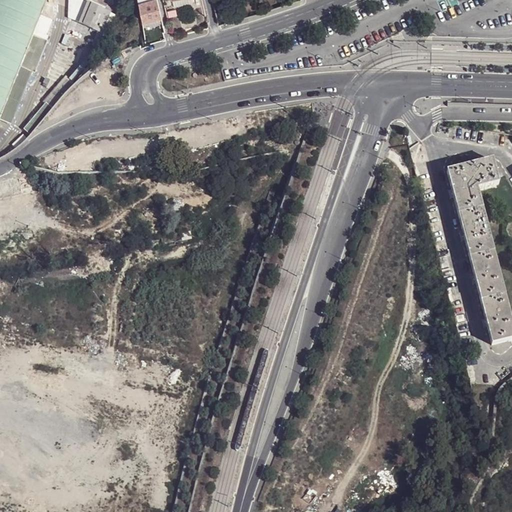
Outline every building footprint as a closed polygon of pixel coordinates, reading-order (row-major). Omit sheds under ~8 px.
[(0,0),(0,121),(8,125),(30,73),(32,74),(46,41),(42,40),(49,21),(38,17),(45,0),(0,0)] [(161,17),(156,0),(147,0),(133,4),(136,24),(161,17)] [(99,8),(87,3),(79,23),(91,28),(99,8)] [(91,28),(97,30),(90,45),(101,49),(107,34),(114,14),(109,12),(99,8),(91,28)] [(161,17),(136,24),(137,31),(162,24),(161,17)] [(66,93),(74,85),(100,54),(90,45),(49,94),(59,101),(66,93)] [(30,135),(52,110),(45,105),(24,130),(30,135)] [(447,174),(458,217),(482,211),(477,190),(498,184),(492,162),(453,172),(447,174)] [(0,239),(37,232),(32,207),(0,213),(0,239)] [(482,211),(458,217),(469,261),(493,254),(482,211)] [(504,298),(493,254),(469,261),(480,304),(504,298)] [(511,342),(511,329),(504,298),(480,304),(491,348),(511,342)]
